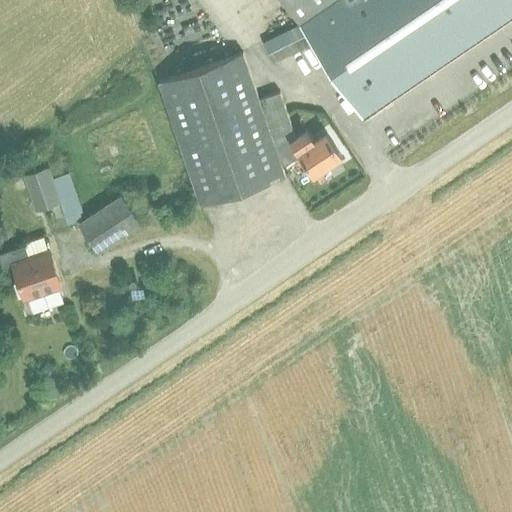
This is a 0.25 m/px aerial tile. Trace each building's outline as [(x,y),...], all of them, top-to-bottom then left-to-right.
[(275,62),(314,43),(364,117),(511,15),(511,0),(284,0),(301,25),(265,42),(275,62)] [(259,99),(258,95),(243,50),(159,78),(200,201),(285,173),(283,167),(299,156),(311,174),(340,156),(325,132),(316,138),(308,125),(295,134),(280,92),(259,99)] [(52,176),(66,221),(81,217),(66,171),(52,176)] [(97,249),(138,221),(120,195),(79,223),(97,249)] [(59,282),(47,249),(30,255),(25,241),(0,250),(0,258),(2,266),(13,262),(24,294),(27,293),(31,306),(61,296),(56,283),(59,282)]
